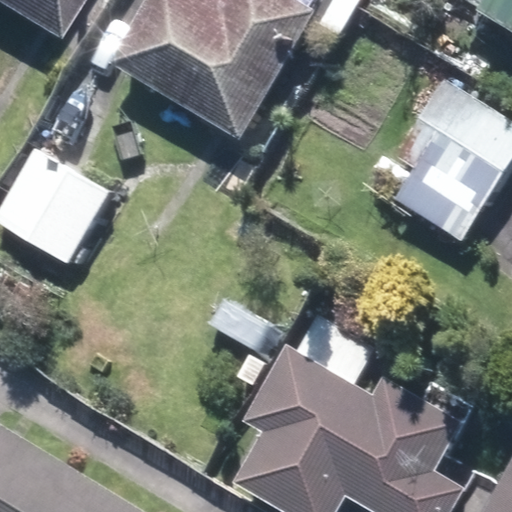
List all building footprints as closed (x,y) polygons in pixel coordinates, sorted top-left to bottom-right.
[(0,0),(0,8),(51,39),(74,0),(0,0)] [(318,0),(156,0),(117,66),(249,143),(330,6),(318,0)] [(511,0),(502,0),(491,19),(511,31),(511,0)] [(511,123),(466,95),(400,203),(473,247),(511,182),(511,123)] [(73,101),(0,222),(0,224),(74,269),(119,193),(86,174),(115,126),(73,101)] [(35,280),(0,260),(0,302),(16,312),(35,280)] [(272,439),(243,488),(283,511),(350,511),(355,505),(366,511),(463,511),(475,494),(445,476),(485,410),(437,382),(427,399),(396,381),(386,398),(362,385),(383,350),(321,314),(254,428),(272,439)] [(114,511),(0,444),(0,511),(114,511)] [(511,511),(511,482),(494,511),(511,511)]
